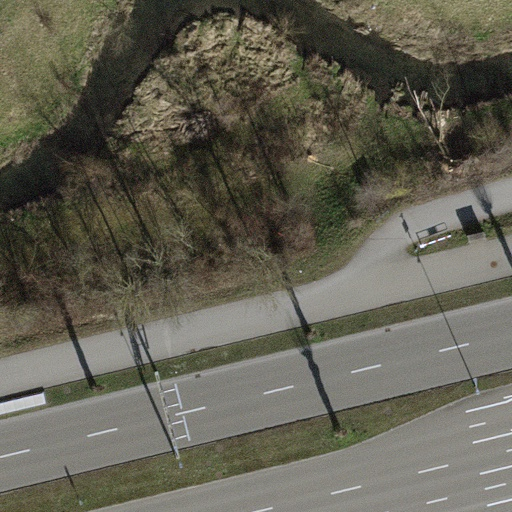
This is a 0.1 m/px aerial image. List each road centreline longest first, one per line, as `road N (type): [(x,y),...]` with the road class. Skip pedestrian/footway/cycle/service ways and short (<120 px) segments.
road 1 (secondary): [(511,335),(0,463)]
road 2 (secondary): [(248,511),(511,449)]
